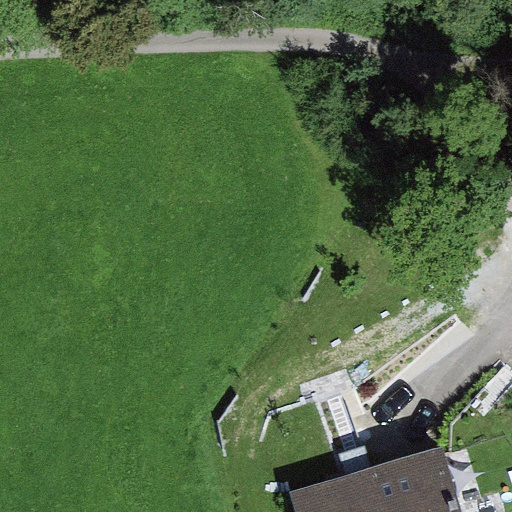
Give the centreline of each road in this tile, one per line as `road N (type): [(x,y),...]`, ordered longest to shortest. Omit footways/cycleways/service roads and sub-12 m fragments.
road 1 (track): [(511,187),(441,74),(345,43),(0,49)]
road 2 (track): [(303,452),(404,406),(475,347),(511,301)]
